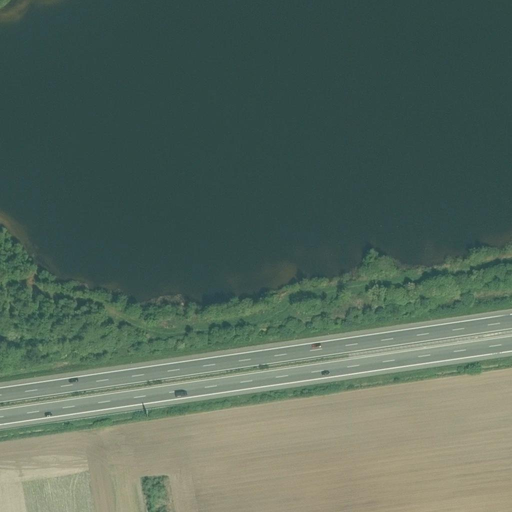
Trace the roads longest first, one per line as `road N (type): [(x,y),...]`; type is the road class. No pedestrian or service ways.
road 1 (trunk): [(511,322),(0,396)]
road 2 (trunk): [(0,418),(511,345)]
